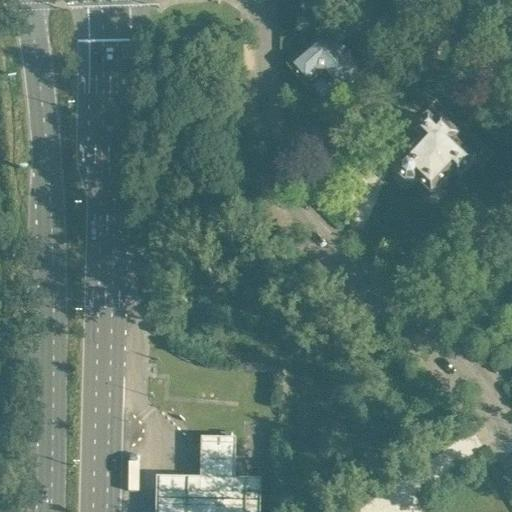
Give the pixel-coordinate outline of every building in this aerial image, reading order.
[(447,18),(436,30),(454,48),(466,36),(447,18)] [(436,30),(424,43),(442,60),(454,48),(436,30)] [(319,39),(288,66),(305,86),(317,76),(324,76),(339,95),(365,73),(337,41),(319,39)] [(424,43),(412,55),(430,72),(442,60),(424,43)] [(454,173),(460,179),(475,162),(454,142),(459,137),(442,121),(438,126),(430,118),(415,133),(423,141),(399,167),(400,176),(407,183),(416,182),(418,181),(433,196),(454,173)] [(201,473),(154,472),(153,511),(258,511),(259,473),(233,473),(233,433),(201,432),(201,473)]
